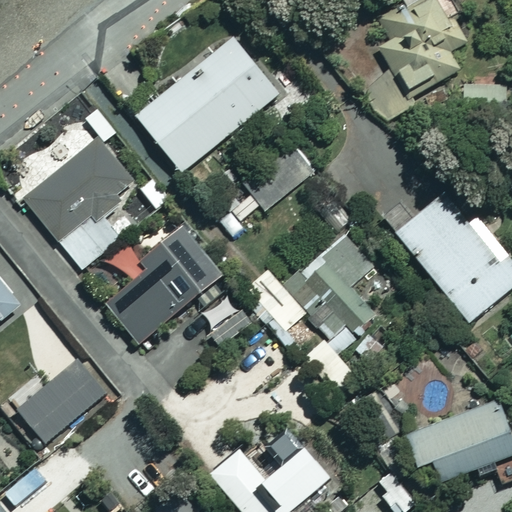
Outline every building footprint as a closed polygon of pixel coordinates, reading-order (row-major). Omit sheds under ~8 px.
[(369,94),(391,127),(419,111),(414,104),(464,76),(454,59),(472,49),(459,27),(471,20),(458,0),(431,0),(409,13),(405,4),(378,19),(393,47),(381,53),(392,73),(369,94)] [(286,99),(240,42),(143,119),(188,177),(286,99)] [(510,91),(467,91),(467,119),(510,119),(510,91)] [(140,183),(104,140),(29,201),(87,272),(125,241),(108,221),(128,205),(122,198),(140,183)] [(263,216),(317,175),(295,147),(241,188),(263,216)] [(472,234),(449,205),(400,245),(471,333),(511,299),(511,264),(481,227),(472,234)] [(233,279),(194,232),(151,267),(157,274),(113,309),(146,349),(233,279)] [(377,268),(350,238),(327,259),(332,265),(312,283),(303,274),(288,288),(345,352),(358,341),(354,337),(379,316),(354,288),(377,268)] [(308,316),(272,272),(251,290),(286,333),(308,316)] [(28,309),(0,274),(0,335),(13,325),(11,322),(28,309)] [(111,396),(84,363),(23,412),(51,445),(111,396)] [(414,438),(429,478),(446,472),(453,490),(511,468),(511,411),(509,403),(414,438)] [(310,456),(293,436),(273,453),(290,473),(275,486),(248,455),(218,480),(245,511),(304,511),(340,483),(314,453),(310,456)] [(161,511),(203,511),(207,509),(188,488),(161,511)]
